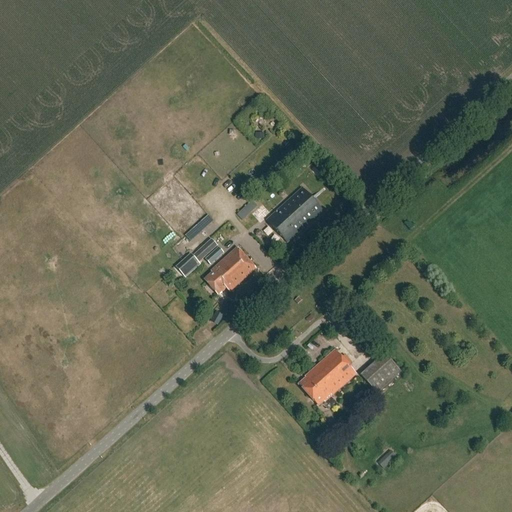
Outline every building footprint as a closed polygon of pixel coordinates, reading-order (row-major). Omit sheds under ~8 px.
[(316,161),(311,154),(307,157),(313,164),(316,161)] [(323,211),(303,189),(267,221),(287,243),(323,211)] [(245,222),(259,208),(253,202),(239,216),(245,222)] [(206,214),(188,238),(196,244),(214,220),(206,214)] [(272,252),(277,247),(272,242),(276,238),(270,233),(264,238),(269,243),(266,247),(272,252)] [(217,247),(211,240),(193,257),(191,255),(175,268),(185,279),(201,265),(199,263),(217,247)] [(224,254),(219,248),(205,259),(210,266),(224,254)] [(256,269),(237,248),(211,271),(213,273),(205,280),(211,286),(210,287),(213,291),(214,290),(219,296),(227,289),(230,293),(256,269)] [(223,315),(216,311),(211,322),(218,326),(223,315)] [(357,375),(336,350),(305,377),(306,379),(300,384),(318,406),(324,402),(325,403),(357,375)] [(400,372),(384,355),(361,376),(377,393),(400,372)]
